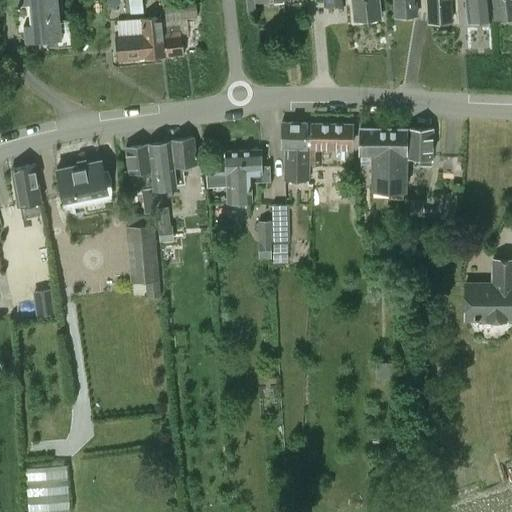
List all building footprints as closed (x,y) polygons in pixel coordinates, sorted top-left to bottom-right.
[(57,47),(73,45),(70,19),(60,20),(57,0),(14,0),(18,34),(25,33),(25,41),(56,38),(57,47)] [(143,12),(141,0),(128,0),(130,13),(143,12)] [(352,0),(355,21),(380,19),(377,0),(352,0)] [(394,0),(396,16),(417,14),(415,0),(394,0)] [(426,0),(428,23),(430,23),(450,22),(448,0),(426,0)] [(465,0),(468,22),(485,20),(490,20),(487,0),(465,0)] [(511,0),(493,0),(496,19),(511,17),(511,0)] [(195,3),(164,5),(165,20),(197,17),(195,3)] [(118,61),(165,57),(162,16),(142,18),(143,34),(116,36),(118,61)] [(166,57),(184,55),(181,25),(164,26),(166,57)] [(306,163),(308,163),(308,150),(307,150),(307,145),(309,145),(309,121),(281,120),(281,144),(284,144),(283,177),(306,177),(306,163)] [(309,121),(309,145),(351,146),(351,122),(309,121)] [(404,188),(404,125),(359,125),(359,150),(371,150),(370,188),(404,188)] [(432,153),(432,139),(432,125),(407,125),(407,153),(432,153)] [(149,143),(154,183),(173,180),(171,165),(197,162),(197,156),(198,156),(197,152),(196,152),(194,137),(149,143)] [(154,183),(149,143),(127,146),(131,172),(132,172),(134,190),(154,187),(154,183)] [(205,162),(206,182),(226,181),(228,201),(252,199),(250,179),(270,177),(268,162),(260,162),(258,146),(224,149),(225,161),(205,162)] [(308,150),(308,163),(319,163),(320,150),(308,150)] [(107,188),(101,158),(57,168),(63,197),(107,188)] [(42,199),(35,164),(13,168),(19,203),(42,199)] [(271,204),(273,263),(287,263),(287,250),(289,250),(288,240),(289,240),(288,204),(271,204)] [(158,210),(159,222),(171,221),(170,209),(158,210)] [(271,249),(272,249),(272,220),(258,220),(258,249),(271,249)] [(131,282),(145,281),(146,296),(160,296),(159,279),(154,224),(126,226),(131,282)] [(511,317),(511,257),(490,257),(489,281),(462,281),(461,317),(511,317)] [(50,288),(32,290),(37,317),(54,314),(50,288)] [(29,511),(61,511),(69,511),(67,480),(27,482),(29,511)]
